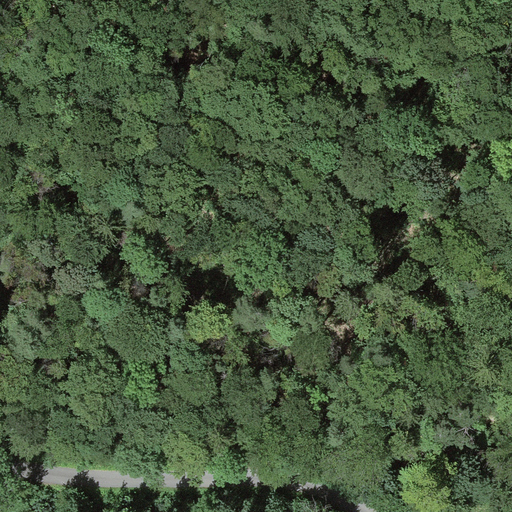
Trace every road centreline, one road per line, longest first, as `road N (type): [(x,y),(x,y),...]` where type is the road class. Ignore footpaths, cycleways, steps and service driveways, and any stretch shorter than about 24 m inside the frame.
road 1 (track): [(0,460),(68,472),(297,479),(365,511)]
road 2 (track): [(206,475),(242,461),(511,460)]
